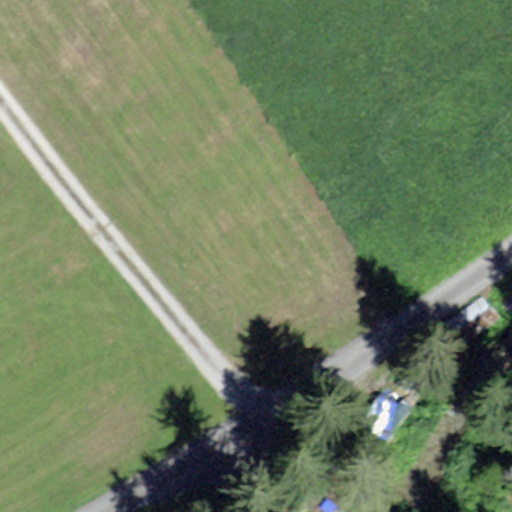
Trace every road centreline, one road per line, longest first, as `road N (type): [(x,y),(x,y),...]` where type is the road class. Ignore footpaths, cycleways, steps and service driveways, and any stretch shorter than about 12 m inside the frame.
road 1 (unclassified): [(111,511),(249,434),(511,252)]
road 2 (track): [(0,103),(249,434)]
